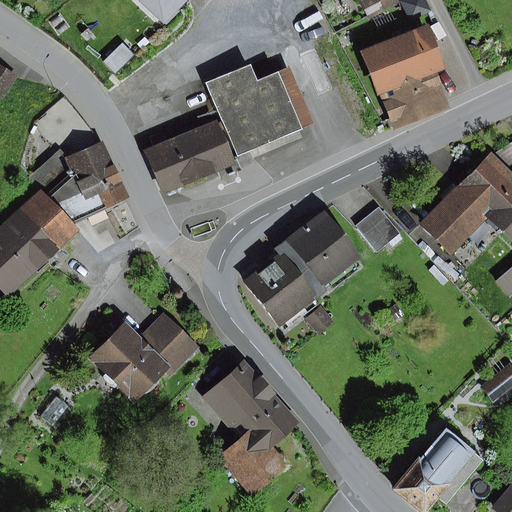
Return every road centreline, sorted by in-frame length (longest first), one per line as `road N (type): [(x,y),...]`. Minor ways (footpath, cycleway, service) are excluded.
road 1 (residential): [(218,267),(229,241),(259,218),(511,98)]
road 2 (residential): [(0,20),(95,100),(171,242),(218,267)]
road 3 (residential): [(218,267),(229,316),(364,485)]
road 4 (unknown): [(268,0),(347,176)]
